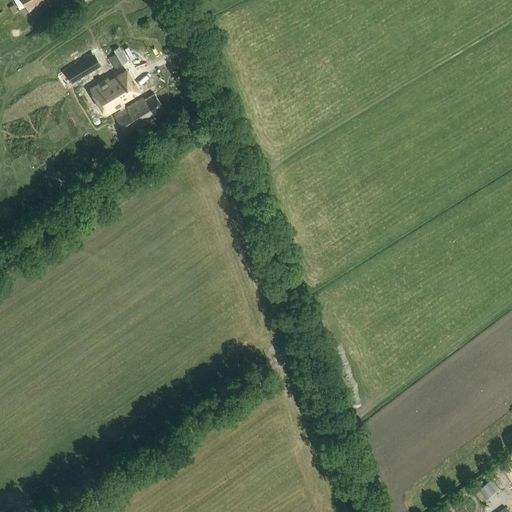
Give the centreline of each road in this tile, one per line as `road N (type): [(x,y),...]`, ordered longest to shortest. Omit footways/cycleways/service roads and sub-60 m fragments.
road 1 (tertiary): [(375,511),(182,0)]
road 2 (track): [(0,259),(221,105)]
